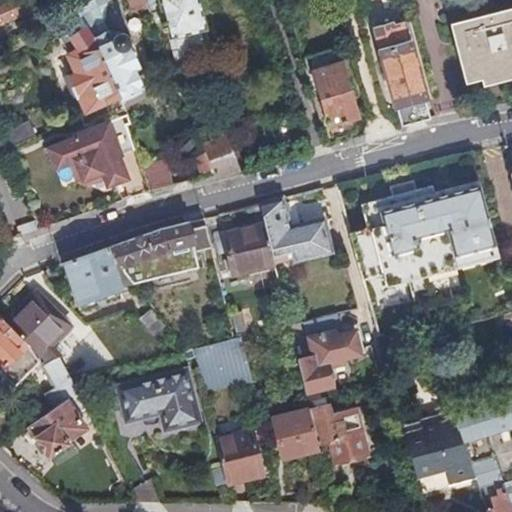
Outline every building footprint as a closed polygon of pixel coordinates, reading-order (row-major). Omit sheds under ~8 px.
[(0,24),(32,10),(27,0),(15,0),(0,6),(0,24)] [(122,99),(124,109),(145,98),(133,71),(137,69),(128,50),(134,46),(131,39),(129,37),(129,36),(128,35),(127,35),(125,34),(122,34),(109,33),(104,23),(108,1),(109,0),(128,0),(132,10),(144,16),(150,14),(144,0),(90,0),(84,3),(73,8),(95,42),(121,97),(122,99)] [(144,0),(150,14),(161,11),(164,22),(169,39),(170,39),(204,31),(205,31),(197,0),(144,0)] [(74,75),(64,79),(73,97),(83,93),(91,111),(121,97),(95,42),(73,8),(60,13),(56,16),(67,34),(58,39),(68,56),(66,58),(74,75)] [(511,71),(511,9),(484,16),(448,26),(462,85),(511,71)] [(161,11),(150,14),(155,25),(164,22),(161,11)] [(393,24),(373,29),(401,128),(430,121),(409,44),(407,44),(401,23),(393,25),(393,24)] [(170,39),(175,59),(177,61),(179,61),(210,54),(204,31),(170,39)] [(322,129),(327,148),(338,144),(336,140),(355,135),(357,119),(336,49),(301,60),(311,93),(318,91),(328,127),(322,129)] [(83,93),(73,97),(81,115),(91,111),(83,93)] [(0,133),(6,149),(35,136),(27,121),(0,133)] [(106,187),(126,179),(104,123),(84,131),(88,139),(78,142),(76,137),(47,149),(55,169),(69,163),(75,180),(85,185),(102,178),(106,187)] [(231,135),(203,146),(212,171),(215,178),(244,169),(231,135)] [(200,175),(212,171),(203,149),(192,154),(200,175)] [(150,194),(174,188),(167,162),(141,169),(150,194)] [(416,191),(413,181),(389,188),(391,197),(416,191)] [(366,229),(348,234),(361,280),(382,275),(405,269),(408,281),(416,311),(449,302),(456,328),(511,312),(511,270),(497,258),(479,188),(465,191),(463,186),(434,194),(432,186),(416,191),(391,197),(359,205),(366,229)] [(283,199),(260,205),(265,223),(272,257),(290,253),(293,262),(330,253),(323,222),(288,230),(286,220),(287,220),(283,199)] [(167,226),(159,228),(116,244),(124,273),(132,282),(147,301),(154,295),(147,287),(148,283),(140,267),(136,265),(128,268),(126,263),(173,247),(193,242),(194,250),(201,248),(211,245),(204,217),(167,226)] [(223,232),(234,274),(275,265),(272,257),(265,223),(223,232)] [(121,289),(120,286),(132,282),(124,273),(116,244),(64,263),(77,303),(121,289)] [(202,254),(196,255),(201,275),(217,272),(211,245),(201,248),(202,254)] [(405,269),(382,275),(385,287),(408,281),(405,269)] [(5,322),(30,348),(38,359),(43,365),(59,356),(50,346),(69,327),(36,292),(5,322)] [(296,356),(305,392),(333,386),(329,368),(344,366),(349,359),(353,354),(359,352),(356,335),(338,339),(337,333),(340,333),(336,316),(327,318),(306,323),(313,352),(296,356)] [(0,362),(4,366),(0,370),(14,385),(38,359),(30,348),(5,322),(0,317),(0,362)] [(233,337),(193,349),(204,392),(253,380),(242,336),(241,335),(233,337)] [(54,387),(44,394),(53,408),(77,391),(71,378),(59,356),(43,365),(42,366),(54,387)] [(160,411),(165,427),(196,420),(184,370),(118,387),(126,419),(160,411)] [(77,391),(53,408),(27,426),(48,457),(69,443),(68,440),(86,428),(86,427),(93,422),(77,391)] [(499,415),(495,417),(491,405),(453,417),(463,443),(464,442),(511,427),(511,398),(500,402),(504,414),(499,415)] [(321,400),(307,403),(309,409),(310,411),(323,407),(321,400)] [(323,407),(310,411),(319,443),(329,440),(335,464),(368,455),(359,418),(341,421),(340,414),(332,416),(329,406),(323,407)] [(274,417),(284,456),(319,448),(320,447),(319,443),(310,411),(309,409),(274,417)] [(358,410),(340,414),(341,421),(359,418),(358,410)] [(452,413),(402,427),(416,478),(436,472),(435,469),(443,467),(444,470),(449,484),(476,477),(464,442),(463,443),(453,417),(452,413)] [(253,429),(215,438),(227,483),(263,475),(253,429)] [(123,435),(105,444),(128,490),(147,481),(123,435)] [(310,466),(292,472),(300,504),(320,505),(310,466)] [(487,509),(487,511),(511,511),(511,509),(507,494),(490,500),(492,507),(487,509)]
